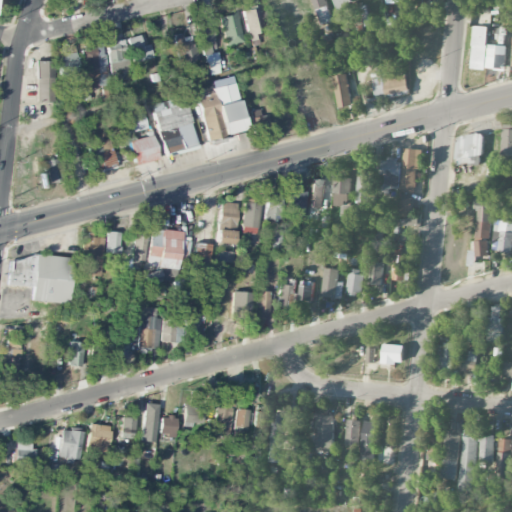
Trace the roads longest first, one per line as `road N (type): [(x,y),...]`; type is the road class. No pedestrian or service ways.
road 1 (secondary): [(511,97),(0,234)]
road 2 (residential): [(511,285),(0,422)]
road 3 (residential): [(460,0),(405,511)]
road 4 (residential): [(511,408),(310,385),(284,346)]
road 5 (residential): [(38,0),(20,49),(0,225)]
road 6 (residential): [(178,0),(24,38)]
